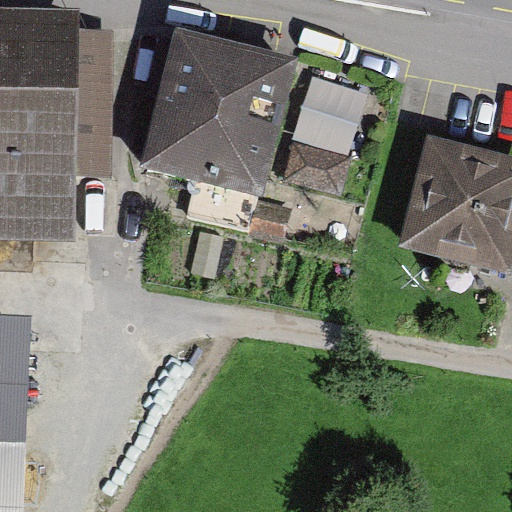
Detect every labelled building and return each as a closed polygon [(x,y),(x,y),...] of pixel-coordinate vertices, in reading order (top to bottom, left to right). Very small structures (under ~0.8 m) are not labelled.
[(0,8),(0,239),(78,241),(79,176),(114,176),(117,31),(81,30),(82,10),(0,8)] [(265,195),(300,57),(177,26),(142,165),(265,195)] [(511,157),(428,136),(400,246),(511,274),(511,157)] [(353,159),(294,144),(284,183),(344,198),(353,159)] [(293,210),(260,203),(253,232),(287,240),(293,210)] [(24,511),(34,313),(0,311),(0,511),(24,511)]
